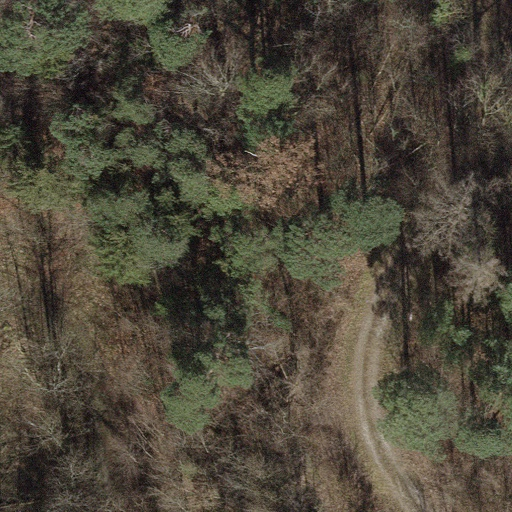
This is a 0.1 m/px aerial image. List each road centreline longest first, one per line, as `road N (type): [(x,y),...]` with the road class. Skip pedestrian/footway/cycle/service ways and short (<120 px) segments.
road 1 (track): [(425,511),(375,435),(365,361),(391,279),(452,209),(511,193)]
road 2 (track): [(0,272),(54,296),(88,361),(118,445),(124,511)]
